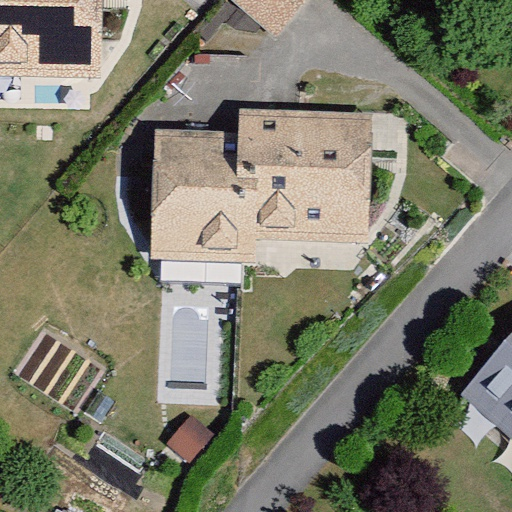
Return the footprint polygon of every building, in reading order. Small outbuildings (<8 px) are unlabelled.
[(96,0),(0,0),(0,84),(95,86),(96,0)] [(233,0),(276,39),(312,0),(233,0)] [(366,124),(234,119),(231,187),(252,207),(252,247),(361,250),(366,124)] [(213,169),(213,141),(147,137),(143,268),(250,270),(252,247),(252,207),(231,187),(213,169)] [(511,453),(511,342),(455,405),(511,453)] [(207,443),(186,424),(162,451),(184,470),(207,443)]
